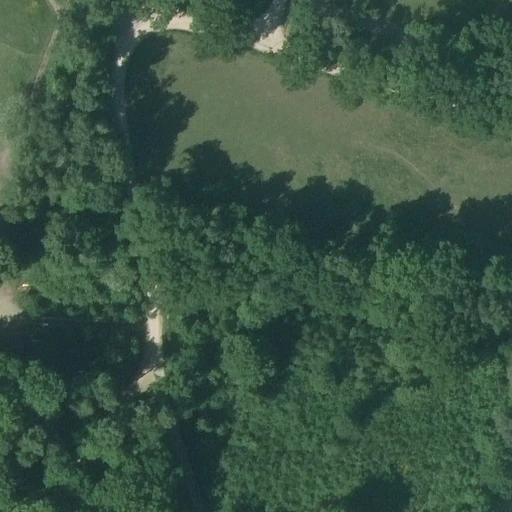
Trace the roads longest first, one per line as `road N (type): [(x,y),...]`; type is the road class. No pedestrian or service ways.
road 1 (track): [(135,35),(121,64),(121,99),(155,357),(196,511)]
road 2 (track): [(511,111),(441,102),(255,45)]
road 3 (track): [(155,357),(47,491),(0,507)]
road 4 (track): [(255,45),(159,17),(135,35)]
